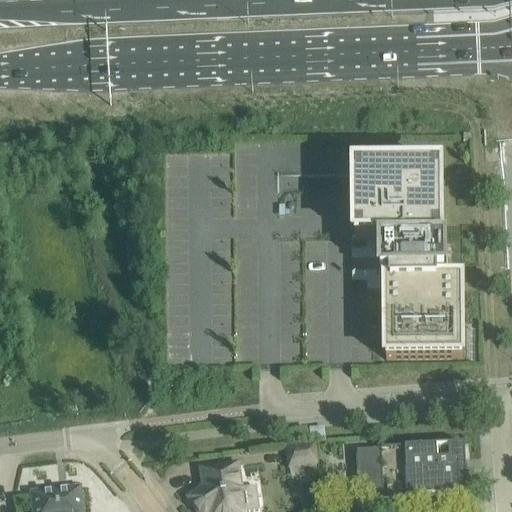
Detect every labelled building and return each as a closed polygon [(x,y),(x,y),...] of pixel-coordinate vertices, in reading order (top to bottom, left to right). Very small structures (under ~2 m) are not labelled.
[(444,258),(444,250),(436,250),(436,242),(441,242),(440,174),(354,175),(355,243),(390,242),(390,252),(391,252),(391,259),(378,259),(378,271),(391,271),(391,278),(390,278),(390,281),(391,287),(386,287),(386,362),(462,362),(461,286),(436,287),(436,279),(444,279),(444,271),(447,271),(447,258),(444,258)] [(324,442),(323,430),(311,432),(313,443),(324,442)] [(288,433),(289,445),(309,443),(307,431),(288,433)] [(318,478),(317,468),(319,468),(316,445),(285,450),(288,472),(291,471),(292,481),(318,478)] [(408,501),(468,498),(465,448),(357,454),(357,459),(358,459),(360,483),(359,483),(360,504),(384,502),(383,477),(407,475),(408,501)] [(259,511),(256,490),(241,492),(238,467),(202,472),(204,486),(205,487),(202,493),(201,493),(189,501),(196,511),(259,511)] [(82,511),(80,491),(33,496),(34,511),(82,511)]
